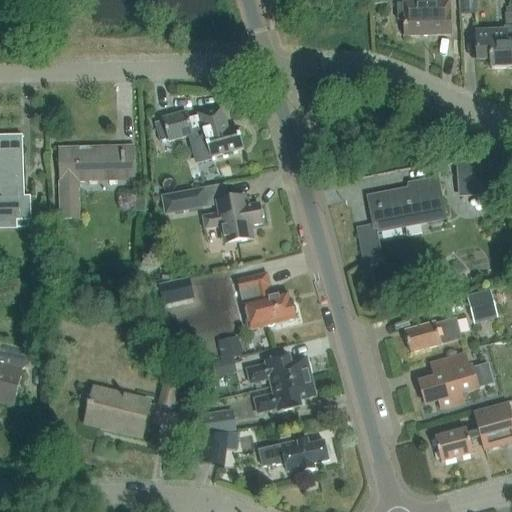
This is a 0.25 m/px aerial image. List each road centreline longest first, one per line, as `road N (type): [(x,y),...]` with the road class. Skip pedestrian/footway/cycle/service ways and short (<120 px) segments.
road 1 (tertiary): [(393,511),(265,68)]
road 2 (residential): [(0,74),(265,68)]
road 3 (residential): [(511,128),(371,68),(265,68)]
road 4 (residential): [(0,489),(143,493),(203,505)]
